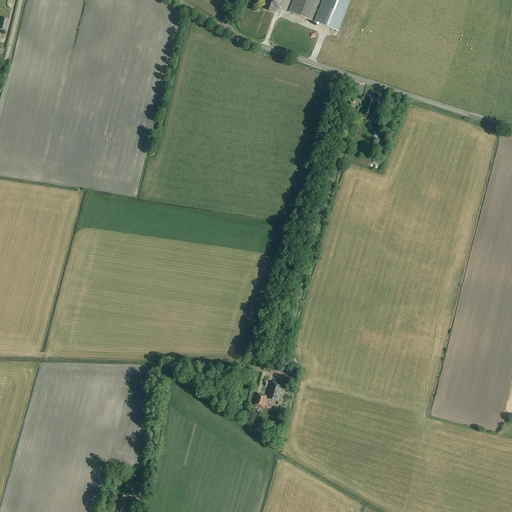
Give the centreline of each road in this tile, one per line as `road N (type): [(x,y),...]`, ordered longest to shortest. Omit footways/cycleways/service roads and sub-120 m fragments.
road 1 (track): [(363,80),(283,364),(161,369),(143,482)]
road 2 (tertiary): [(511,128),(225,28)]
